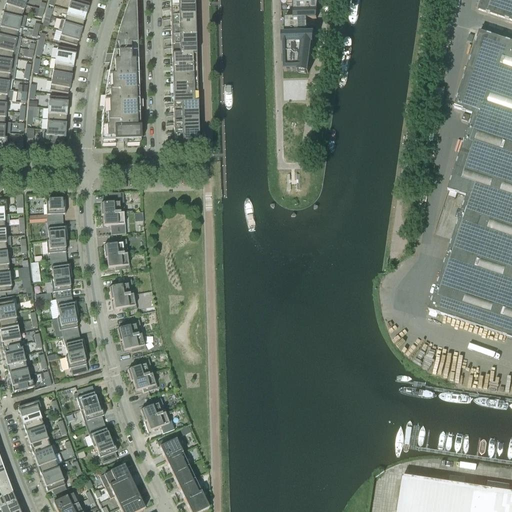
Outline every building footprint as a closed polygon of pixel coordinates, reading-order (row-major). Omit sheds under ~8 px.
[(68,11),(85,17),(89,6),(71,0),(68,11)] [(135,0),(129,0),(127,4),(124,15),(118,31),(114,46),(116,46),(114,54),(113,54),(114,66),(110,66),(109,66),(107,78),(105,92),(103,103),(102,117),(101,131),(100,143),(139,142),(137,62),(135,62),(135,45),(136,45),(135,0)] [(194,8),(194,0),(169,0),(170,9),(194,8)] [(511,0),(481,0),(478,11),(511,22),(511,0)] [(21,17),(25,7),(7,1),(4,12),(21,17)] [(318,3),(293,4),(293,12),(317,11),(317,10),(318,4),(318,3)] [(170,9),(170,18),(195,18),(194,8),(170,9)] [(65,22),(82,27),(85,17),(68,11),(65,22)] [(317,11),(293,12),(293,19),(293,20),(307,19),(307,20),(316,20),(317,11)] [(21,17),(4,12),(1,23),(19,28),(21,17)] [(195,27),(195,18),(170,18),(170,28),(195,27)] [(293,19),(284,19),(284,28),(307,27),(307,20),(307,19),(293,20),(293,19)] [(61,21),(58,31),(62,32),(79,37),(82,27),(65,22),(61,21)] [(0,34),(17,38),(19,28),(1,23),(0,27),(0,34)] [(195,27),(170,28),(171,37),(195,37),(195,27)] [(307,27),(284,28),(284,35),(285,36),(307,35),(307,34),(307,27)] [(79,37),(62,32),(59,43),(76,48),(79,37)] [(511,339),(511,42),(479,32),(454,109),(473,115),(448,191),(467,197),(439,280),(429,311),(430,312),(428,316),(436,318),(437,314),(511,339)] [(0,34),(0,45),(14,49),(17,38),(0,34)] [(284,35),(281,35),(282,46),(283,46),(283,58),(285,58),(286,66),(283,66),(283,72),(297,72),(297,73),(298,73),(299,71),(307,72),(306,74),(308,74),(312,45),(313,45),(314,34),(307,34),(307,35),(285,36),(284,35)] [(195,46),(195,37),(171,37),(171,47),(195,46)] [(44,43),(39,42),(35,57),(40,58),(44,43)] [(0,57),(16,60),(19,50),(14,49),(0,45),(0,57)] [(195,46),(171,47),(171,57),(196,56),(195,46)] [(73,63),(75,52),(57,49),(55,60),(73,63)] [(196,66),(196,56),(171,57),(171,66),(196,66)] [(0,68),(15,71),(16,60),(0,57),(0,68)] [(71,74),(73,63),(55,60),(53,71),(71,74)] [(196,66),(171,66),(172,76),(196,75),(196,66)] [(0,68),(0,79),(9,81),(13,82),(15,71),(0,68)] [(71,74),(53,71),(51,81),(70,85),(71,74)] [(197,85),(196,75),(172,76),(172,86),(197,85)] [(0,79),(0,90),(7,92),(9,81),(0,79)] [(68,96),(70,85),(51,81),(49,92),(68,96)] [(197,85),(172,86),(172,95),(197,95),(197,85)] [(197,104),(197,95),(172,95),(173,105),(197,104)] [(49,98),(48,110),(66,111),(67,100),(49,98)] [(197,104),(173,105),(173,114),(197,114),(197,104)] [(28,108),(28,112),(33,112),(32,119),(37,120),(38,109),(28,108)] [(65,122),(66,111),(48,110),(47,120),(65,122)] [(198,123),(197,114),(173,114),(173,124),(198,123)] [(65,133),(65,122),(47,120),(46,131),(65,133)] [(198,133),(198,123),(173,124),(173,134),(198,133)] [(65,133),(46,131),(46,136),(43,135),(42,145),(56,146),(56,143),(64,144),(65,133)] [(198,133),(173,134),(174,144),(198,143),(198,133)] [(103,216),(124,215),(124,213),(123,200),(109,201),(109,205),(100,205),(101,217),(103,217),(103,216)] [(46,204),(46,224),(63,223),(62,216),(65,216),(64,203),(62,203),(62,201),(48,201),(48,204),(46,204)] [(103,216),(103,217),(103,228),(110,227),(111,236),(125,235),(124,215),(103,216)] [(0,216),(0,227),(4,227),(9,227),(9,216),(4,217),(0,216)] [(46,243),(67,241),(66,229),(63,229),(63,223),(46,224),(48,242),(46,243)] [(49,256),(50,262),(66,261),(64,242),(67,242),(67,241),(46,243),(47,256),(49,256)] [(106,258),(128,256),(126,241),(111,243),(112,246),(103,247),(105,259),(106,259),(106,258)] [(128,256),(106,258),(106,259),(108,270),(114,269),(115,273),(129,271),(129,267),(128,256)] [(0,272),(8,271),(7,260),(0,261),(0,272)] [(67,267),(66,261),(50,262),(53,281),(50,281),(50,282),(71,279),(69,267),(67,267)] [(39,263),(32,263),(33,282),(40,282),(39,263)] [(0,283),(10,282),(8,271),(0,272),(0,283)] [(71,280),(71,279),(50,282),(52,294),(55,294),(55,301),(71,298),(69,280),(71,280)] [(0,294),(11,293),(10,282),(0,283),(0,294)] [(111,300),(134,296),(131,282),(117,284),(117,288),(109,289),(111,300)] [(136,311),(134,296),(111,300),(111,301),(113,301),(115,311),(121,310),(122,314),(136,311)] [(57,320),(77,317),(75,304),(73,305),(71,298),(55,301),(59,319),(57,320)] [(0,304),(0,316),(14,314),(12,303),(0,304)] [(0,316),(0,327),(16,324),(14,314),(0,316)] [(77,317),(57,320),(59,333),(61,332),(63,339),(79,336),(75,318),(77,317)] [(119,342),(142,336),(139,322),(124,325),(125,329),(117,331),(119,342)] [(18,335),(16,324),(0,327),(0,337),(0,338),(18,335)] [(18,335),(0,338),(2,350),(21,346),(18,335)] [(65,358),(65,359),(85,354),(82,341),(80,342),(79,336),(63,339),(67,357),(65,358)] [(145,351),(142,336),(119,342),(121,342),(124,352),(130,351),(131,354),(145,351)] [(21,346),(2,350),(5,361),(23,357),(21,346)] [(86,354),(85,354),(65,359),(68,371),(70,370),(72,377),(88,373),(83,355),(86,354)] [(23,357),(5,361),(8,372),(26,368),(23,357)] [(130,382),(152,375),(148,361),(134,366),(135,369),(127,372),(130,382)] [(26,368),(8,372),(10,382),(28,378),(26,368)] [(152,375),(130,382),(131,383),(132,382),(135,393),(142,391),(143,394),(152,392),(151,388),(156,387),(152,375)] [(13,393),(34,388),(32,381),(29,382),(28,378),(10,382),(13,393)] [(76,400),(80,412),(100,405),(97,405),(92,388),(76,392),(78,399),(76,400)] [(140,412),(144,422),(166,414),(160,400),(147,406),(148,409),(140,412)] [(17,409),(21,420),(39,415),(37,410),(40,409),(38,403),(17,409)] [(83,412),(88,430),(104,424),(102,418),(104,417),(100,405),(80,412),(83,412)] [(76,414),(66,416),(68,424),(78,422),(76,414)] [(171,429),(166,414),(144,422),(144,423),(146,422),(149,433),(156,430),(157,434),(171,429)] [(24,430),(42,425),(39,415),(21,420),(24,430)] [(93,449),(113,441),(112,440),(110,441),(104,424),(88,430),(91,436),(89,437),(93,449)] [(24,430),(28,441),(45,435),(42,425),(24,430)] [(191,434),(188,428),(182,431),(184,437),(191,434)] [(28,441),(31,452),(49,446),(45,435),(28,441)] [(165,462),(181,454),(173,437),(157,445),(165,462)] [(117,453),(113,441),(93,449),(95,448),(102,466),(117,460),(115,454),(117,453)] [(53,456),(49,446),(31,452),(35,463),(53,456)] [(84,454),(77,457),(79,462),(86,460),(84,454)] [(165,462),(171,475),(188,467),(181,454),(165,462)] [(57,466),(53,456),(35,463),(39,473),(57,466)] [(39,473),(43,483),(60,476),(57,466),(39,473)] [(105,489),(129,478),(123,467),(99,478),(105,489)] [(171,475),(177,488),(194,480),(188,467),(171,475)] [(0,487),(8,484),(5,474),(0,476),(0,487)] [(65,487),(60,476),(43,483),(47,494),(65,487)] [(511,511),(511,493),(403,477),(397,511),(511,511)] [(110,500),(114,498),(134,488),(129,478),(105,489),(110,500)] [(177,488),(184,501),(200,493),(194,480),(177,488)] [(0,498),(12,494),(8,484),(0,487),(0,498)] [(119,509),(139,499),(134,488),(114,498),(119,509)] [(184,501),(189,511),(203,511),(208,510),(200,493),(184,501)] [(0,509),(16,503),(12,494),(0,498),(0,509)] [(52,505),(55,511),(63,511),(78,505),(73,495),(52,505)] [(140,511),(144,510),(139,499),(119,509),(120,511),(140,511)] [(19,511),(16,503),(0,509),(0,511),(19,511)]
